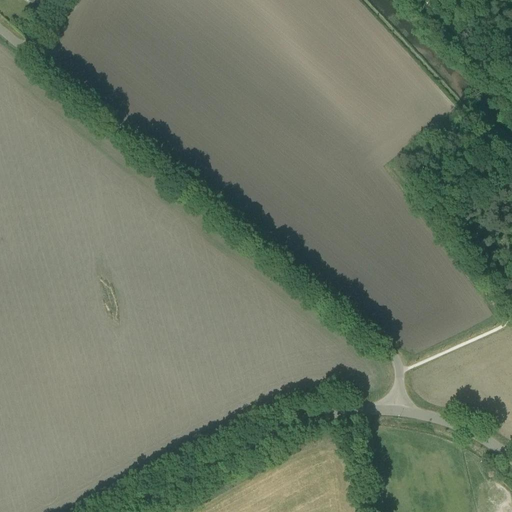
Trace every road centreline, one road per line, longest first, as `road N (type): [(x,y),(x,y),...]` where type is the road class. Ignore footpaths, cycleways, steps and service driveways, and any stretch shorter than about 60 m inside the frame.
road 1 (unclassified): [(397,410),(394,354),(0,31)]
road 2 (unclassified): [(125,511),(293,425),(397,410)]
road 3 (track): [(511,102),(416,0)]
road 4 (unclassified): [(397,410),(458,425),(511,456)]
